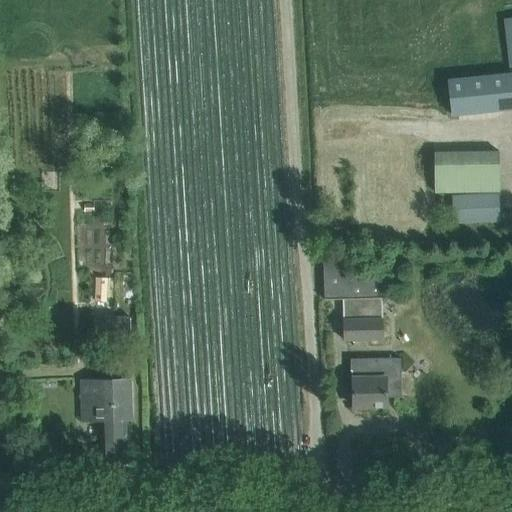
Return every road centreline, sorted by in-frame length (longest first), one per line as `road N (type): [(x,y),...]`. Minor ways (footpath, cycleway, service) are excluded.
road 1 (tertiary): [(0,502),(511,487)]
road 2 (track): [(284,0),(319,493)]
